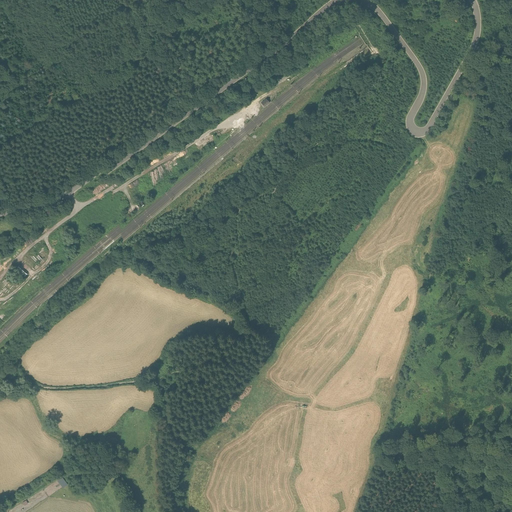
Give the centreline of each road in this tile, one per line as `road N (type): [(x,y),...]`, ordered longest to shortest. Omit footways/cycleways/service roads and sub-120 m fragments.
road 1 (unclassified): [(340,0),(80,190),(0,217)]
road 2 (unclassified): [(472,0),(474,43),(419,134),(408,124),(421,72),(362,0)]
road 3 (track): [(83,211),(272,91)]
road 4 (track): [(153,384),(67,393),(22,384),(0,393)]
road 5 (track): [(153,384),(172,433),(173,511)]
road 6 (track): [(73,194),(83,211),(0,284)]
